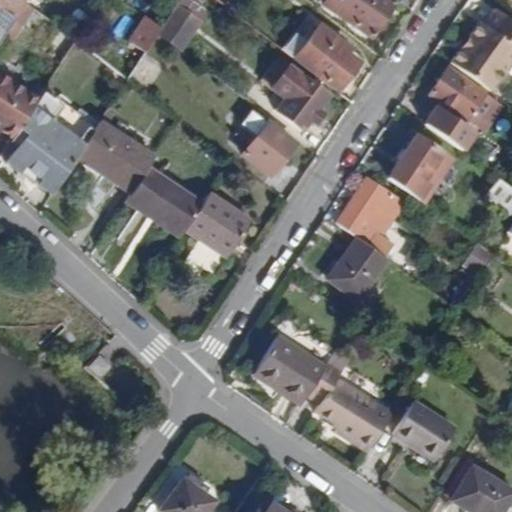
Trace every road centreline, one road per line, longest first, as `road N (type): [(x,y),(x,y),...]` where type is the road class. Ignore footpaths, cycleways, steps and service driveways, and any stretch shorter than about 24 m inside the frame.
road 1 (residential): [(443,0),(198,381)]
road 2 (residential): [(0,208),(198,381)]
road 3 (residential): [(198,381),(372,511)]
road 4 (residential): [(108,511),(198,381)]
